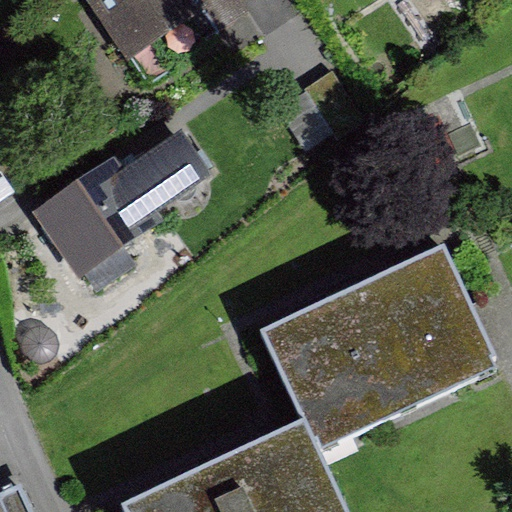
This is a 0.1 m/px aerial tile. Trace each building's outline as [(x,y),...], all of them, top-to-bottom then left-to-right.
[(94,0),(130,52),(131,52),(149,79),(218,34),(217,32),(246,13),(237,0),(94,0)] [(303,90),(336,139),(364,121),(331,71),(303,90)] [(115,170),(47,216),(97,288),(131,265),(116,244),(150,221),(145,213),(202,174),(179,140),(122,180),(115,170)] [(262,337),(304,428),(313,445),(493,361),(443,253),(262,337)] [(344,511),(313,445),(304,428),(124,511),(344,511)] [(27,511),(18,491),(0,499),(0,511),(27,511)]
